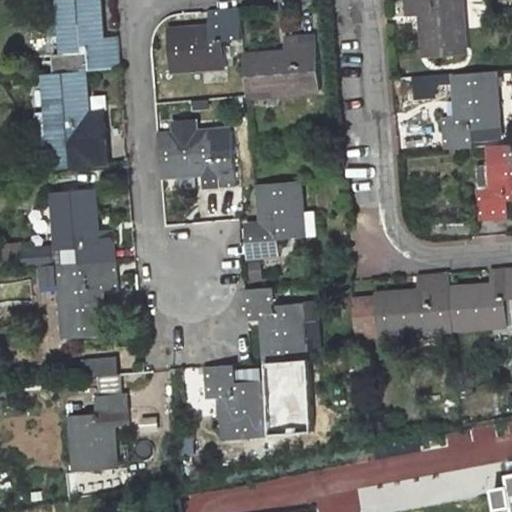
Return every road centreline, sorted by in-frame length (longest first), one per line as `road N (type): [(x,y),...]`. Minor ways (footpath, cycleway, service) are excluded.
road 1 (residential): [(362,0),(388,215),(410,251),(511,249)]
road 2 (residential): [(134,0),(155,254),(195,281)]
